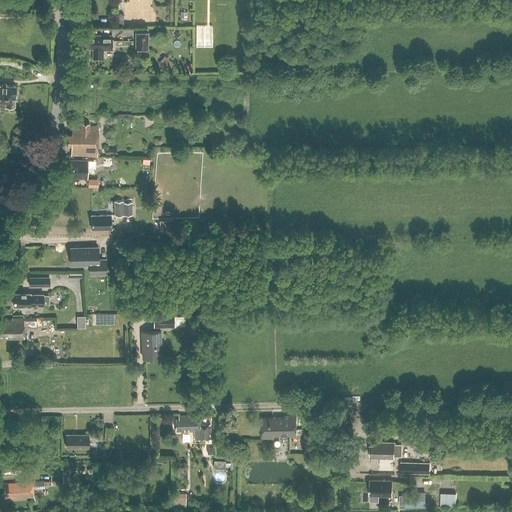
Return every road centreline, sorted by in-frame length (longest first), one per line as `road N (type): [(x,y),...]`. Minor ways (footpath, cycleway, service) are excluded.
road 1 (unclassified): [(359,409),(0,413)]
road 2 (tertiary): [(0,255),(36,192),(54,139),(64,0)]
